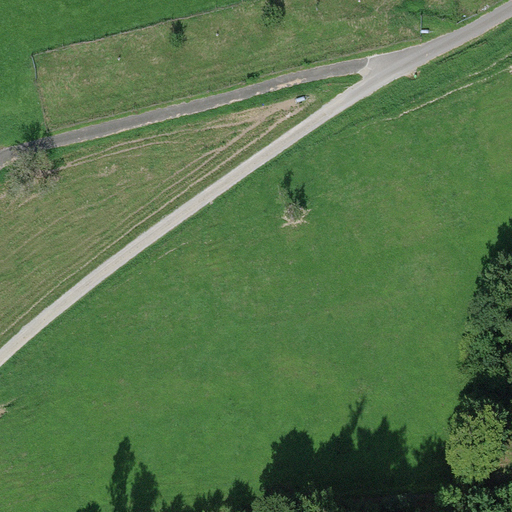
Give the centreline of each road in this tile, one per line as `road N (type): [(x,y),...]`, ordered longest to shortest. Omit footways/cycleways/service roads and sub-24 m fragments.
road 1 (track): [(0,165),(30,147),(337,71),(414,60),(511,9)]
road 2 (track): [(0,360),(57,308),(331,109),(414,60)]
road 3 (track): [(371,511),(511,499)]
